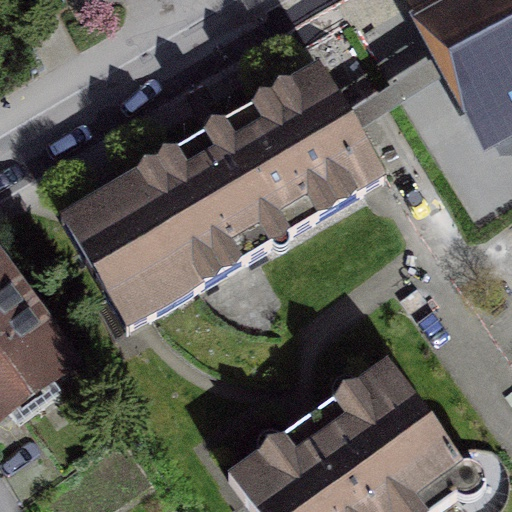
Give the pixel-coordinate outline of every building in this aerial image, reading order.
[(511,0),(423,0),(418,3),(450,63),(460,80),(486,128),(511,114),(511,0)] [(460,80),(450,63),(351,126),(361,141),(460,80)] [(320,72),(61,225),(128,336),(386,184),(361,141),(320,72)] [(0,417),(66,371),(0,281),(0,417)] [(463,469),(389,367),(229,483),(250,511),(441,511),(458,500),(463,469)]
